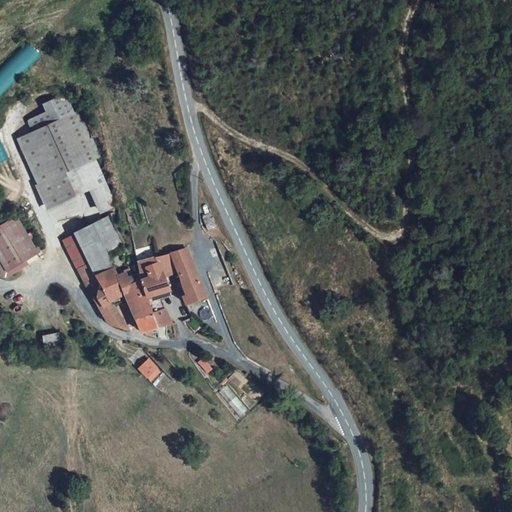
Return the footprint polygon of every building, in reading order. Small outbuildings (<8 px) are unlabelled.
[(28,42),(0,69),(0,95),(41,55),(28,42)] [(63,94),(41,103),(44,112),(25,120),(29,130),(13,138),(36,186),(33,187),(39,200),(41,198),(46,208),(61,201),(60,199),(71,194),(61,173),(92,158),(98,156),(89,137),(87,138),(74,111),(71,112),(63,94)] [(0,136),(0,164),(11,159),(0,136)] [(92,158),(61,173),(71,194),(90,185),(101,209),(112,204),(92,158)] [(41,252),(19,218),(0,230),(0,254),(11,272),(41,252)] [(139,291),(136,285),(127,288),(121,276),(120,273),(111,253),(124,246),(113,221),(72,242),(100,301),(111,297),(122,293),(131,305),(131,310),(132,313),(132,317),(134,319),(151,314),(148,307),(147,305),(139,291)] [(189,267),(179,248),(162,254),(167,265),(182,260),(186,269),(189,267)] [(167,265),(162,254),(139,263),(143,274),(134,278),(136,285),(139,291),(152,286),(157,298),(166,294),(161,283),(173,278),(171,275),(167,265)] [(182,260),(167,265),(171,275),(186,269),(182,260)] [(189,267),(186,269),(171,275),(173,278),(183,303),(203,294),(189,267)] [(136,285),(134,278),(131,279),(129,274),(121,276),(127,288),(136,285)] [(152,286),(139,291),(147,305),(148,307),(158,302),(157,298),(152,286)] [(130,329),(111,297),(100,301),(103,304),(117,325),(130,329)] [(158,327),(168,324),(158,302),(148,307),(151,314),(158,327)] [(134,319),(142,332),(150,330),(158,327),(151,314),(134,319)] [(46,334),(47,347),(64,346),(63,333),(46,334)] [(162,372),(153,359),(141,368),(150,381),(162,372)]
